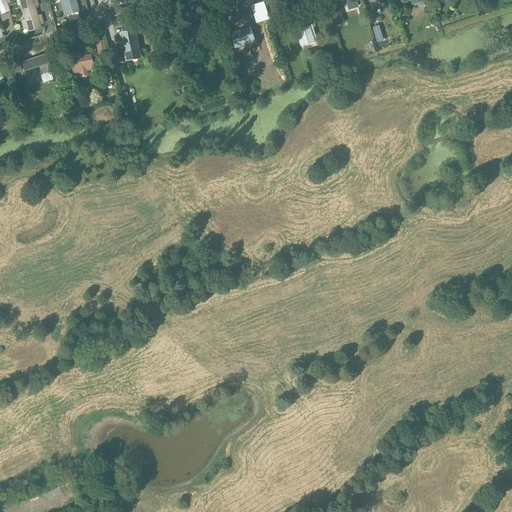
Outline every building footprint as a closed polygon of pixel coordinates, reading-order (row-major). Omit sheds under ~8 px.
[(38,15),(35,7),(39,6),(37,0),(33,1),(33,0),(18,0),(28,32),(41,28),(40,25),(44,24),(41,15),(38,15)] [(60,0),(65,16),(79,12),(76,0),(60,0)] [(281,0),(279,0),(268,3),(274,20),(279,19),(278,12),(284,10),(281,0)] [(206,16),(188,23),(191,33),(184,36),(186,43),(188,47),(206,40),(203,30),(209,27),(206,16)] [(296,30),(301,48),(302,47),(304,52),(320,46),(313,25),(296,30)] [(250,27),(229,33),(234,49),(255,42),(250,27)] [(136,30),(120,33),(125,62),(142,58),(136,30)] [(90,55),(81,56),(80,51),(69,53),(72,73),(79,72),(80,76),(82,78),(86,77),(87,76),(86,71),(93,70),(90,55)] [(304,59),(318,54),(317,51),(303,55),(304,59)] [(53,79),(51,72),(45,54),(20,62),(26,80),(41,75),(43,83),(53,79)] [(122,93),(127,116),(132,115),(127,92),(122,93)]
